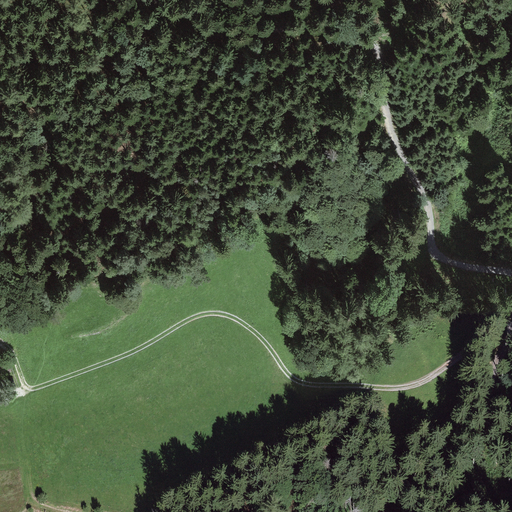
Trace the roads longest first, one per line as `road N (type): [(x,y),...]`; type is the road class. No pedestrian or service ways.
road 1 (track): [(509,338),(500,320),(440,371),(403,388),(302,384),(235,317),(209,312),(145,346),(18,393)]
road 2 (track): [(511,271),(451,262),(431,248),(428,206),(394,138),(375,44),(331,26),(240,28),(160,0)]
